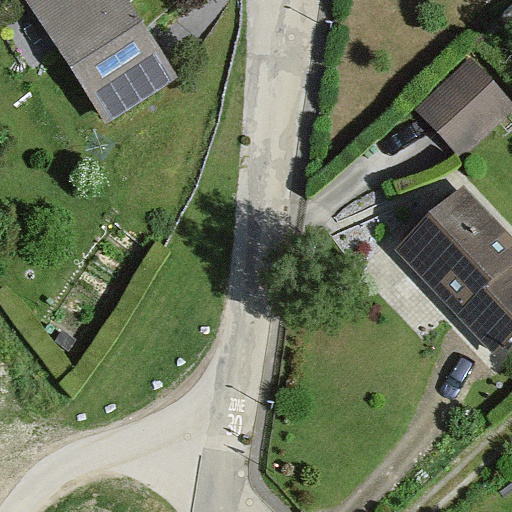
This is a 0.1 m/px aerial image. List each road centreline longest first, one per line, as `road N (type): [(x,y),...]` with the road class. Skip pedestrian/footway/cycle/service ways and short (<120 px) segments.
road 1 (residential): [(217,507),(291,0)]
road 2 (track): [(20,511),(67,465),(104,448),(229,442)]
